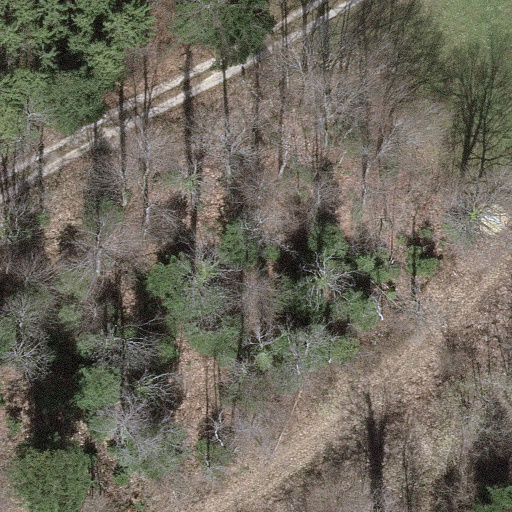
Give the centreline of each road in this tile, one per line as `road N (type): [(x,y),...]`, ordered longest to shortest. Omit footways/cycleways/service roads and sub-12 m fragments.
road 1 (track): [(511,251),(415,346),(204,511)]
road 2 (track): [(333,0),(0,191)]
